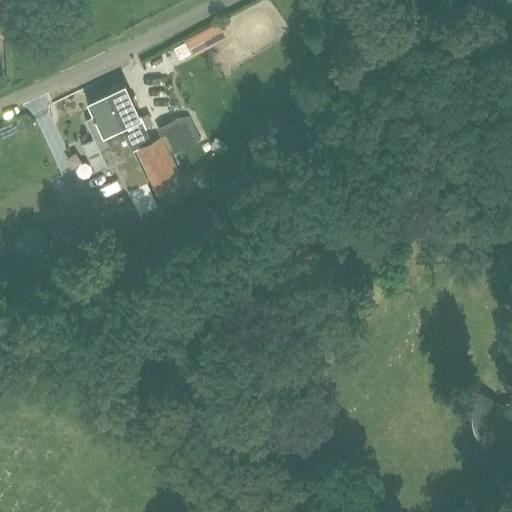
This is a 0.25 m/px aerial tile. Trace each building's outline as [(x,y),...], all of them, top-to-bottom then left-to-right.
[(10,0),(8,10),(24,14),(27,0),(10,0)] [(192,51),(224,34),(218,24),(186,41),(192,51)] [(105,92),(132,150),(136,149),(158,195),(183,183),(168,151),(179,145),(181,147),(193,141),(184,124),(172,130),(151,141),(145,128),(139,116),(140,116),(124,83),(105,92)] [(157,206),(146,182),(147,181),(132,150),(105,92),(87,100),(93,114),(84,118),(99,150),(107,167),(114,163),(138,215),(157,206)] [(511,401),(498,404),(502,426),(511,424),(511,401)]
